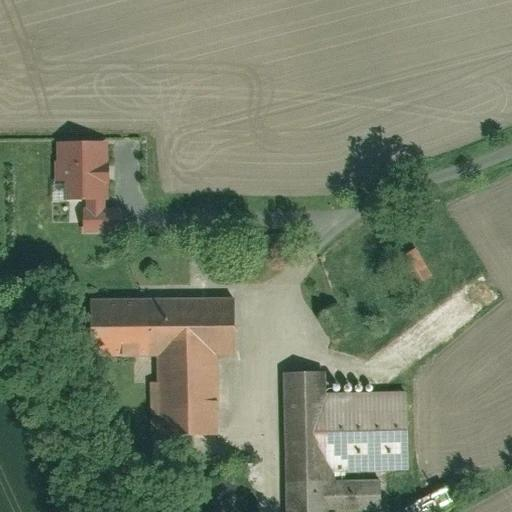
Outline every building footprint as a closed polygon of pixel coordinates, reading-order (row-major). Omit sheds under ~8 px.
[(113,144),(58,144),(58,187),(71,187),(71,208),(87,208),(87,239),(127,239),(127,206),(113,206),(113,144)] [(434,280),(417,252),(401,262),(418,290),(434,280)] [(235,303),(97,308),(99,363),(157,361),(160,443),(219,441),(216,361),(237,361),(235,303)] [(329,375),(281,376),(282,511),(380,511),(381,486),(332,487),(332,472),(406,471),(405,399),(329,400),(329,375)] [(205,495),(202,504),(201,511),(254,511),(255,511),(254,503),(250,495),(245,489),(237,484),(228,483),(219,484),(211,489),(205,495)]
